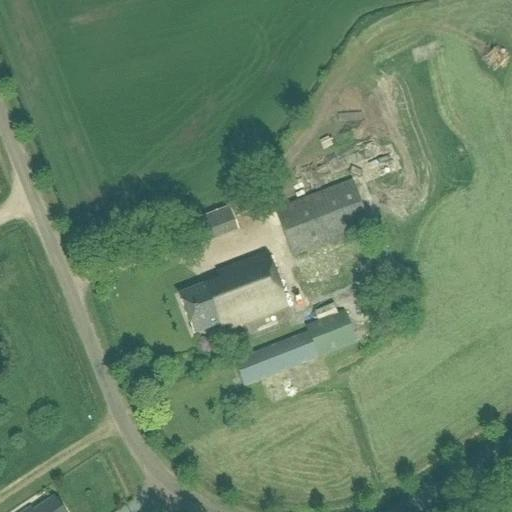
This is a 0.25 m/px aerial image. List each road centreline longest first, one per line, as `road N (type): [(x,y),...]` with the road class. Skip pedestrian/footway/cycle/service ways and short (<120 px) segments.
road 1 (unclassified): [(210,511),(135,446),(0,118)]
road 2 (unclassified): [(511,441),(400,511)]
